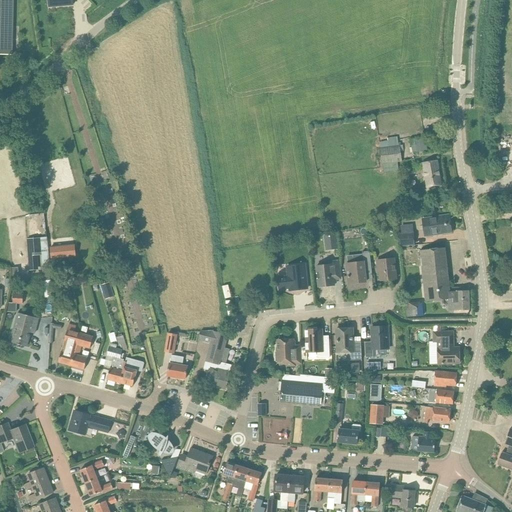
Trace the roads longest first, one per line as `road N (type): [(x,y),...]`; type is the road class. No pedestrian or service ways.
road 1 (tertiary): [(446,475),(477,357),(481,297),(457,142),(462,0)]
road 2 (residential): [(446,475),(235,444)]
road 3 (residential): [(241,417),(267,324),(380,307)]
road 4 (unclassified): [(0,110),(138,0)]
road 5 (residential): [(79,511),(41,405),(42,380)]
